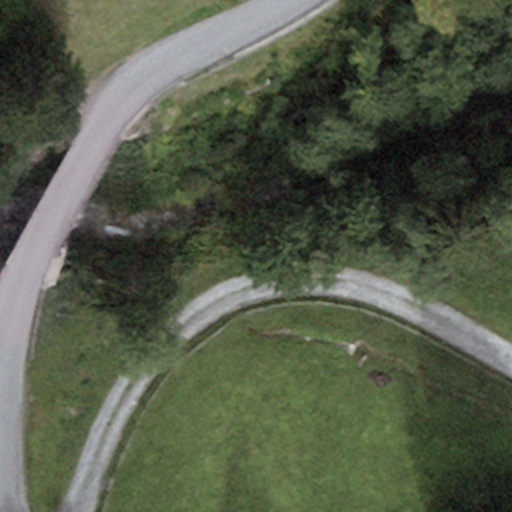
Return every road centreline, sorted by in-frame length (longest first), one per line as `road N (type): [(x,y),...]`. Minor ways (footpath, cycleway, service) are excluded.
road 1 (track): [(511,361),(437,318),(343,285),(235,294),(166,342),(125,392),(74,511)]
road 2 (tertiary): [(293,0),(136,88),(91,138),(20,295),(0,388)]
